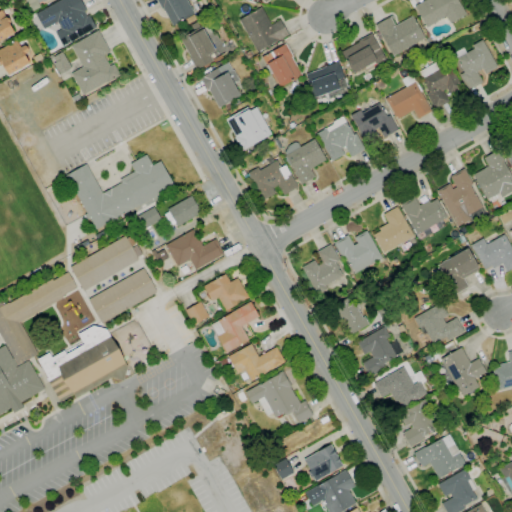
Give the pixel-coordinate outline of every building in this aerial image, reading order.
[(33,11),(26,0),(46,0),(43,2),(42,1),(38,3),(40,7),(33,11)] [(46,28),(44,29),(36,15),(62,0),(80,0),(86,11),(84,12),(86,16),(89,15),(95,27),(89,31),(90,33),(87,35),(85,33),(63,46),(55,33),(57,32),(46,28)] [(173,26),(163,8),(162,9),(156,0),(186,0),(192,10),(193,10),(195,13),(194,14),(197,20),(187,25),(184,18),(178,21),(179,22),(173,26)] [(426,27),(414,6),(424,0),(457,0),(461,7),(461,6),(466,14),(450,23),(445,15),(437,20),(437,21),(426,27)] [(257,52),(239,19),(261,7),(271,25),(280,20),(288,35),(257,52)] [(6,17),(8,18),(10,22),(9,24),(14,33),(0,41),(0,11),(2,10),(6,17)] [(392,56),(381,37),(378,38),(375,33),(378,31),(375,26),(392,16),(394,18),(391,19),(395,26),(412,16),(425,38),(392,56)] [(196,70),(189,57),(190,56),(180,39),(193,31),(190,26),(197,22),(200,28),(202,26),(203,29),(215,50),(209,53),(213,60),(196,70)] [(82,95),(71,74),(83,67),(71,46),(98,30),(110,52),(104,56),(110,66),(113,64),(120,76),(107,84),(106,82),(82,95)] [(353,74),(341,52),(358,42),(358,41),(371,34),(386,60),(376,65),(376,64),(366,69),(365,67),(353,74)] [(24,46),(26,46),(28,50),(28,53),(25,55),(29,63),(8,75),(2,64),(0,66),(0,49),(16,40),(21,48),(24,46)] [(468,90),(460,75),(464,73),(456,59),(457,58),(454,52),(462,47),(465,53),(474,48),(472,45),(482,40),(497,67),(485,74),(482,69),(476,72),(482,82),(468,90)] [(280,87),(272,73),(270,74),(265,65),(266,64),(262,57),(271,53),(271,52),(286,44),(293,56),(292,57),(302,75),(280,87)] [(60,74),(54,64),(56,62),(53,57),(55,56),(53,54),(60,51),(61,53),(62,52),(71,68),(60,74)] [(35,63),(32,58),(40,53),(43,59),(35,63)] [(308,100),(301,92),(304,83),(308,81),(306,75),(325,68),(325,67),(339,61),(340,63),(339,64),(344,79),(348,91),(330,98),(328,93),(308,100)] [(227,111),(224,105),(218,108),(209,91),(207,91),(200,78),(204,75),(202,72),(210,68),(212,71),(228,62),(232,70),(234,70),(239,80),(245,92),(240,95),(240,96),(237,98),(240,103),(235,106),(232,101),(229,102),(232,108),(227,111)] [(435,109),(426,94),(428,93),(421,80),(422,79),(418,72),(437,62),(440,67),(448,62),(462,88),(450,95),(446,89),(443,91),(449,101),(435,109)] [(418,119),(413,111),(398,119),(397,117),(395,118),(385,99),(406,87),(402,80),(412,74),(422,91),(421,92),(431,111),(418,119)] [(295,95),(289,93),(293,82),(299,84),(295,95)] [(197,95),(195,90),(204,86),(206,91),(197,95)] [(74,103),(71,98),(78,94),(81,99),(74,103)] [(378,103),(382,110),(384,109),(387,113),(385,113),(387,117),(390,115),(398,129),(384,137),(378,128),(374,130),(377,135),(365,142),(350,116),(360,110),(361,113),(378,103)] [(242,151),(235,138),(236,137),(226,120),(247,107),(250,111),(256,107),(271,134),(242,151)] [(332,161),(316,134),(333,125),(333,121),(342,117),(343,117),(346,123),(348,122),(349,125),(348,125),(353,135),(356,133),(365,149),(351,157),(345,146),(341,148),(344,154),(332,161)] [(288,146),(294,142),(298,143),(300,147),(314,139),(326,160),(310,169),(315,177),(301,185),(290,166),(288,167),(283,158),(285,157),(285,156),(286,155),(284,153),(288,146)] [(486,200),(485,198),(483,199),(482,196),(484,195),(472,175),(488,166),(483,158),(496,150),(511,176),(511,180),(511,181),(511,183),(511,191),(501,197),(499,193),(492,197),(486,200)] [(96,229),(89,218),(87,219),(85,215),(87,213),(66,176),(86,164),(102,193),(121,182),(120,180),(134,171),(130,164),(146,155),(152,166),(160,161),(174,186),(139,207),(138,205),(96,229)] [(263,200),(250,178),(245,180),(241,172),(244,170),(246,175),(248,173),(258,168),(259,171),(269,165),(266,161),(272,158),(274,162),(277,161),(281,168),(285,165),(290,174),(298,187),(284,195),(278,185),(272,188),(275,194),(263,200)] [(457,227),(444,203),(442,204),(440,200),(442,200),(437,191),(449,184),(452,189),(456,187),(450,177),(464,169),(473,184),(470,185),(482,206),(483,205),(488,213),(471,223),(469,220),(457,227)] [(172,229),(170,226),(164,215),(169,212),(167,209),(191,196),(194,202),(196,201),(198,205),(196,206),(201,213),(172,229)] [(417,234),(400,204),(414,197),(419,205),(428,200),(430,203),(437,199),(447,218),(417,234)] [(140,231),(133,219),(154,207),(161,219),(140,231)] [(383,253),(377,243),(376,243),(374,239),(375,238),(373,235),(380,231),(378,228),(388,223),(383,214),(397,207),(414,236),(383,253)] [(195,270),(189,260),(177,267),(165,246),(193,229),(203,246),(215,239),(223,253),(195,270)] [(355,274),(353,270),(352,270),(345,257),(342,258),(334,243),(347,235),(353,246),(357,243),(354,238),(366,231),(382,258),(355,274)] [(511,269),(507,272),(502,263),(492,268),(491,266),(484,270),(470,245),(483,238),(486,244),(504,234),(511,248),(511,269)] [(83,291),(70,268),(81,261),(79,259),(85,255),(86,258),(125,236),(126,239),(132,236),(136,243),(130,246),(131,249),(137,246),(142,254),(137,257),(138,260),(83,291)] [(459,245),(456,240),(462,236),(465,241),(459,245)] [(78,251),(76,247),(87,240),(89,244),(78,251)] [(317,296),(314,291),(312,292),(301,272),(304,270),(302,267),(314,260),(317,266),(322,263),(316,253),(330,245),(339,261),(335,263),(342,276),(325,286),(327,290),(317,296)] [(454,295),(438,266),(443,263),(442,262),(447,260),(449,259),(467,249),(477,265),(479,267),(478,268),(479,270),(463,279),(468,287),(454,295)] [(101,324),(88,300),(143,269),(156,293),(101,324)] [(13,358),(0,335),(0,302),(1,302),(3,306),(8,302),(9,303),(52,279),(53,281),(68,273),(77,288),(62,296),(63,298),(19,323),(37,354),(17,366),(13,358)] [(225,311),(218,298),(211,302),(203,287),(226,274),(230,282),(237,278),(249,298),(225,311)] [(349,336),(338,318),(335,319),(328,308),(351,295),(359,309),(358,310),(362,318),(364,317),(368,325),(349,336)] [(193,325),(185,311),(200,302),(209,316),(193,325)] [(225,353),(216,337),(217,336),(211,325),(250,302),(258,317),(241,327),(248,340),(225,353)] [(433,344),(426,333),(423,335),(413,319),(440,302),(448,315),(442,318),(445,324),(455,318),(463,331),(448,340),(446,336),(433,344)] [(400,333),(397,328),(401,325),(405,330),(400,333)] [(127,367),(123,381),(112,377),(75,398),(73,395),(60,402),(47,379),(48,378),(37,360),(49,353),(51,358),(64,351),(66,355),(84,344),(78,335),(93,326),(106,330),(127,367)] [(370,377),(362,363),(372,357),(369,352),(363,355),(356,342),(384,327),(391,338),(386,340),(389,344),(398,339),(402,346),(397,350),(399,354),(395,356),(396,357),(383,364),(385,368),(370,377)] [(251,381),(249,377),(244,380),(240,372),(237,374),(227,357),(251,344),(258,357),(276,347),(284,362),(266,372),(266,373),(251,381)] [(17,366),(15,367),(16,368),(28,361),(44,389),(20,403),(23,407),(13,413),(11,409),(0,415),(0,348),(5,345),(12,359),(13,358),(17,366)] [(463,397),(457,387),(456,387),(440,360),(461,347),(470,363),(477,359),(485,372),(474,379),(479,387),(463,397)] [(511,386),(498,390),(492,370),(500,368),(499,365),(510,362),(507,352),(511,350),(511,386)] [(223,368),(219,361),(225,358),(229,365),(223,368)] [(400,410),(390,393),(381,398),(373,384),(403,367),(414,385),(417,383),(413,375),(420,371),(424,379),(419,382),(426,394),(400,410)] [(298,423),(291,412),(285,415),(285,414),(279,418),(278,416),(275,418),(272,413),(267,416),(258,400),(251,404),(245,392),(260,384),(260,385),(283,372),(291,385),(296,383),(298,387),(292,390),(295,397),(296,396),(300,404),(304,401),(312,415),(298,423)] [(410,447),(401,434),(412,427),(410,424),(402,429),(395,416),(408,409),(424,400),(431,410),(427,412),(437,429),(423,437),(424,439),(410,447)] [(442,479),(440,477),(438,478),(429,462),(421,467),(413,453),(425,447),(441,438),(441,439),(449,435),(459,453),(464,463),(450,471),(452,474),(449,476),(447,473),(442,476),(443,479),(442,479)] [(315,481),(303,459),(330,445),(342,467),(315,481)] [(511,495),(510,497),(501,480),(504,478),(499,469),(511,461),(511,459),(510,455),(511,453),(511,495)] [(280,480),(273,466),(285,459),(293,473),(280,480)] [(457,511),(446,511),(441,503),(451,497),(449,494),(444,497),(437,485),(439,484),(439,482),(443,480),(443,481),(465,469),(476,489),(472,491),(477,499),(464,506),(465,508),(457,511)] [(340,511),(328,511),(322,500),(311,506),(304,493),(314,487),(345,470),(354,487),(348,490),(356,504),(340,511)] [(288,493),(284,486),(291,482),(295,489),(288,493)] [(488,496),(486,491),(494,487),(496,492),(488,496)]
